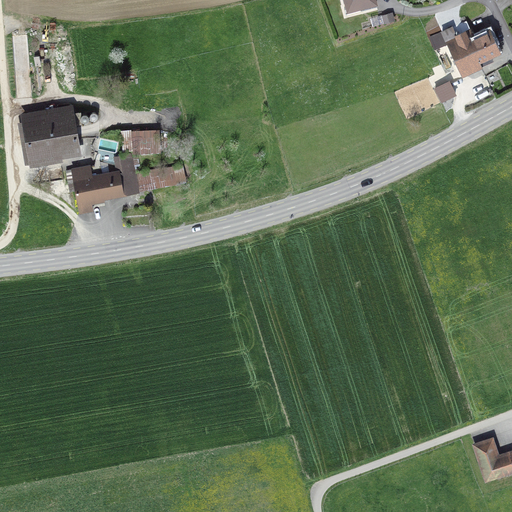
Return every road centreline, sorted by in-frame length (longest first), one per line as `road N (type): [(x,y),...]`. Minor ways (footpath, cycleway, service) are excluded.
road 1 (primary): [(511,105),(401,165),(274,213),(155,243),(0,266)]
road 2 (residential): [(511,413),(322,485),(318,511)]
road 3 (track): [(0,241),(13,220),(0,22)]
